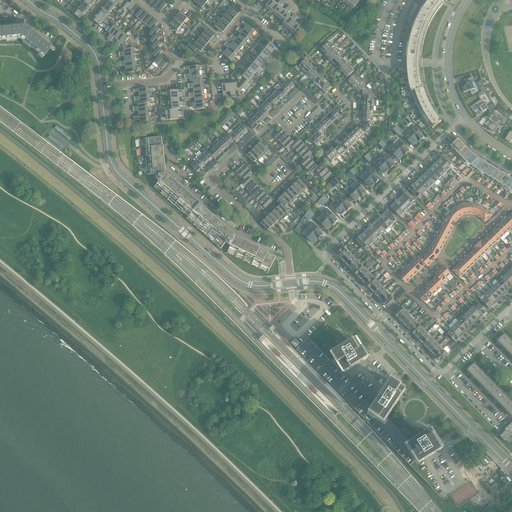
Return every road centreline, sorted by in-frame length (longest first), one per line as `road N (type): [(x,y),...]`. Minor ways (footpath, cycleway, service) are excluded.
road 1 (tertiary): [(290,282),(338,290),(511,468)]
road 2 (tertiary): [(102,105),(107,151),(126,182),(241,281),(290,282)]
road 3 (residential): [(465,118),(327,249),(329,262),(382,317)]
road 4 (residential): [(509,204),(464,182),(382,262),(410,291)]
road 5 (residential): [(410,291),(437,317),(511,251)]
road 6 (tertiary): [(465,118),(447,64),(469,0)]
road 7 (tertiary): [(100,86),(91,47),(26,0)]
